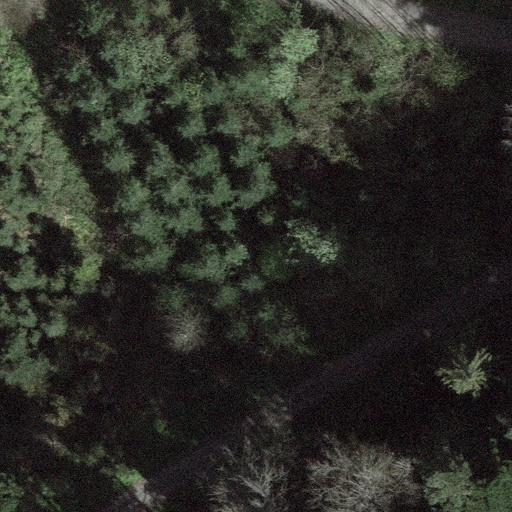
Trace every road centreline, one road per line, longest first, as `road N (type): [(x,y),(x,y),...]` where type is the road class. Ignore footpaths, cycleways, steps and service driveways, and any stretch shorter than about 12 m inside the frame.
road 1 (track): [(511,273),(107,511)]
road 2 (track): [(370,0),(511,17)]
